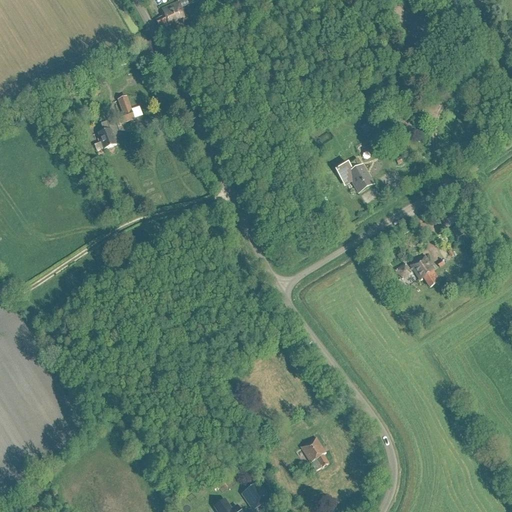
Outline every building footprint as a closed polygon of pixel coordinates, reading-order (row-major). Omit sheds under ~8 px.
[(199,0),(176,0),(178,3),(161,11),(164,17),(155,21),(159,29),(161,27),(163,30),(169,27),(170,29),(186,21),(180,8),(188,5),(188,6),(199,1),(199,0)] [(435,15),(454,2),(451,0),(439,0),(430,7),(435,15)] [(456,12),(477,45),(487,38),(480,28),(466,5),(456,12)] [(122,117),(116,119),(119,128),(134,123),(126,100),(117,104),(122,117)] [(104,152),(116,147),(110,131),(109,131),(106,124),(100,126),(103,133),(98,135),(104,152)] [(373,186),(362,167),(361,168),(357,161),(348,167),(348,166),(334,174),(336,177),(338,176),(345,187),(351,183),(358,195),(373,186)] [(446,229),(457,223),(451,212),(440,218),(446,229)] [(451,230),(456,239),(464,235),(459,226),(451,230)] [(439,257),(444,254),(438,241),(433,244),(439,257)] [(405,265),(395,272),(401,283),(412,276),(410,273),(412,271),(419,282),(421,280),(423,282),(425,281),(430,288),(439,282),(433,273),(434,272),(425,258),(410,267),(411,270),(409,271),(405,265)] [(482,270),(479,276),(494,281),(497,275),(482,270)] [(315,473),(327,465),(322,457),(325,456),(316,440),(301,450),(315,473)] [(243,494),(254,511),(268,501),(257,485),(243,494)]
